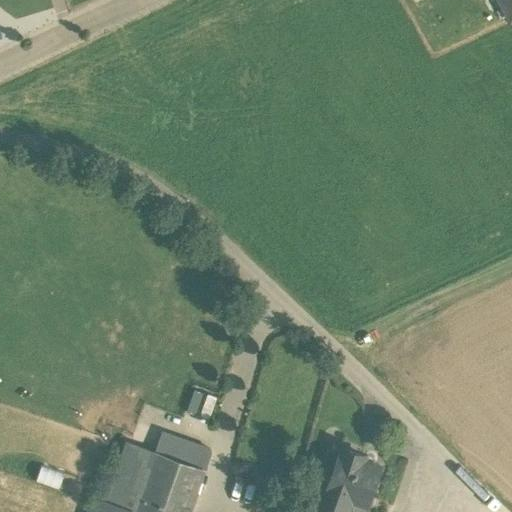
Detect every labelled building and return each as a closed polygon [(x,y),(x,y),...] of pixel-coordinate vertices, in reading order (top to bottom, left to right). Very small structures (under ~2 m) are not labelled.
[(511,0),(500,0),(511,19),(511,18),(511,0)] [(154,453),(202,469),(209,448),(161,431),(154,453)] [(154,453),(129,444),(109,503),(133,511),(187,511),(202,469),(154,453)] [(344,453),(341,452),(328,488),(326,487),(320,505),(319,507),(333,511),(347,511),(352,499),(366,504),(380,467),(363,460),(365,456),(345,449),(344,453)] [(36,479),(56,487),(60,478),(39,469),(36,479)] [(320,505),(307,500),(306,502),(312,504),(309,511),(333,511),(319,507),(320,505)]
